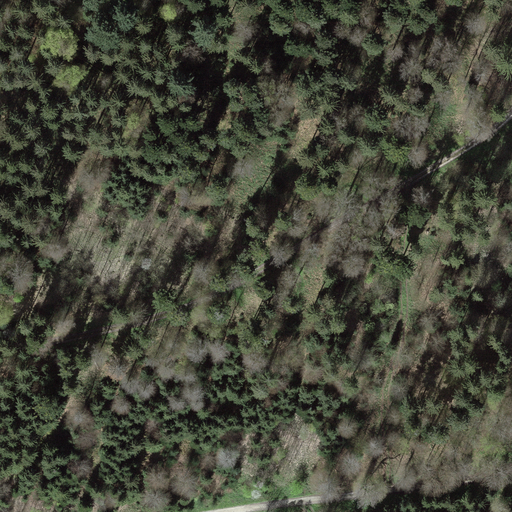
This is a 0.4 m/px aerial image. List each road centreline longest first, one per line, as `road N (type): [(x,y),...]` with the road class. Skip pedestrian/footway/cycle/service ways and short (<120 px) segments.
road 1 (track): [(511,112),(203,299),(144,320),(0,346)]
road 2 (track): [(511,468),(240,511)]
